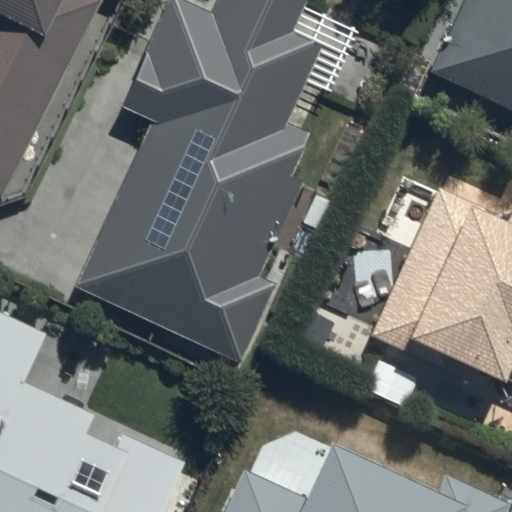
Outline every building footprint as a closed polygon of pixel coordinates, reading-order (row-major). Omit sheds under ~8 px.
[(0,0),(0,182),(94,0),(0,0)] [(214,0),(213,2),(207,0),(162,0),(121,95),(150,108),(77,275),(240,353),(276,274),(258,266),(301,171),(288,165),(306,123),(285,114),(321,35),(291,21),(300,0),(214,0)] [(511,0),(460,0),(431,61),(511,99),(511,0)] [(468,190),(437,174),(371,325),(444,357),(453,336),(504,359),(501,365),(511,369),(511,197),(472,180),(468,190)] [(0,511),(156,511),(185,452),(120,421),(116,430),(85,415),(93,399),(25,367),(47,320),(0,298),(0,511)] [(442,469),(333,417),(301,486),(243,459),(218,511),(500,511),(509,492),(445,462),(442,469)]
